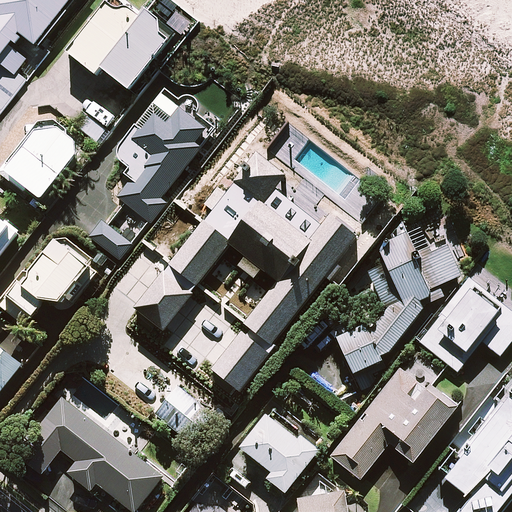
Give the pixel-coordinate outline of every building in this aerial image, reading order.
[(76,0),(0,0),(0,15),(5,20),(0,25),(0,60),(17,74),(76,0)] [(144,19),(119,0),(109,0),(69,51),(100,76),(106,68),(133,90),(179,33),(151,10),(144,19)] [(0,114),(23,86),(0,67),(0,114)] [(199,115),(200,115),(201,113),(202,111),(202,109),(202,107),(202,105),(201,104),(200,102),(199,100),(198,99),(196,98),(194,97),(192,97),(190,97),(188,97),(186,98),(185,99),(183,100),(182,101),(169,91),(118,156),(133,167),(128,174),(134,179),(120,197),(126,203),(96,241),(122,262),(153,224),(166,207),(160,202),(218,130),(199,115)] [(107,129),(87,112),(76,124),(97,141),(107,129)] [(85,156),(49,127),(8,178),(44,207),(85,156)] [(258,147),(141,301),(165,318),(228,235),(281,275),(209,369),(242,394),(278,347),(272,342),(356,231),(331,213),(323,223),(276,188),(290,170),(258,147)] [(376,372),(390,366),(387,359),(405,341),(412,333),(431,304),(444,298),(439,286),(463,276),(457,262),(467,258),(459,240),(450,244),(436,212),(417,220),(421,231),(383,248),(389,264),(371,271),(388,311),(387,313),(385,315),(383,316),(382,318),(380,320),(379,322),(372,325),(342,338),(365,389),(380,383),(376,372)] [(0,259),(20,233),(0,217),(0,259)] [(24,336),(48,307),(74,310),(103,275),(64,242),(25,288),(1,317),(24,336)] [(511,295),(511,293),(478,266),(419,339),(459,372),(484,341),(502,356),(511,343),(511,307),(506,303),(511,295)] [(0,397),(26,364),(0,343),(0,397)] [(413,373),(405,367),(333,456),(362,479),(392,442),(417,462),(459,410),(413,373)] [(511,379),(499,398),(503,401),(462,456),(455,450),(441,469),(473,494),(459,511),(503,511),(511,501),(511,379)] [(205,412),(178,390),(158,415),(186,437),(205,412)] [(137,511),(166,477),(66,397),(37,434),(42,439),(27,459),(45,473),(64,449),(80,461),(71,472),(94,491),(100,483),(136,511),(137,511)] [(303,440),(271,414),(245,447),(276,471),(271,478),(290,492),(323,449),(306,436),(303,440)] [(359,511),(359,510),(352,511),(348,491),(302,499),(304,511),(359,511)] [(224,511),(222,510),(205,497),(193,511),(224,511)]
